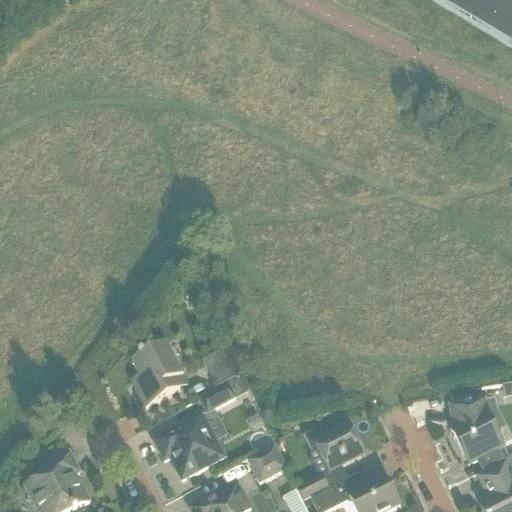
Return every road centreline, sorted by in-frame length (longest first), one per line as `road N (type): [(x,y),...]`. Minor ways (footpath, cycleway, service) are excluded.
road 1 (residential): [(382,386),(362,281),(368,198),(391,102)]
road 2 (residential): [(180,85),(217,45),(248,39),(391,102)]
road 3 (residential): [(44,0),(6,43),(127,147)]
road 4 (residential): [(0,298),(127,147)]
road 5 (residential): [(391,102),(511,157)]
road 6 (residential): [(180,85),(81,0)]
